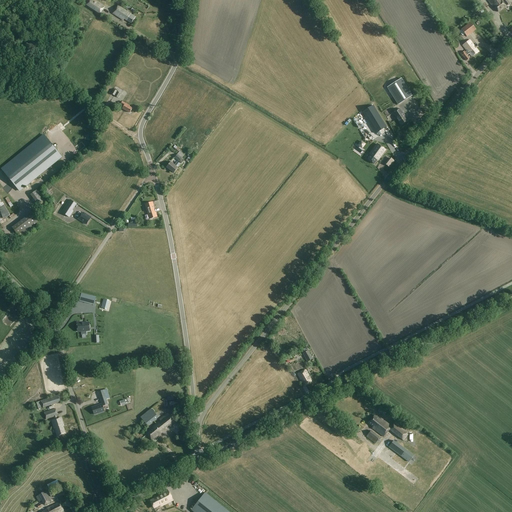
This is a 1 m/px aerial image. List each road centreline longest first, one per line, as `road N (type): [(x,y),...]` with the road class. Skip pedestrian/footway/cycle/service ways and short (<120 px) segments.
road 1 (unclassified): [(195,422),(511,34)]
road 2 (tertiary): [(201,461),(511,298)]
road 3 (unclassified): [(195,422),(170,237),(152,170)]
road 4 (unclassified): [(118,503),(84,430),(51,320)]
road 5 (unclassified): [(51,320),(152,170)]
road 6 (unclassified): [(152,170),(141,129),(175,65),(185,0)]
road 7 (track): [(141,138),(93,105),(50,58),(0,36)]
